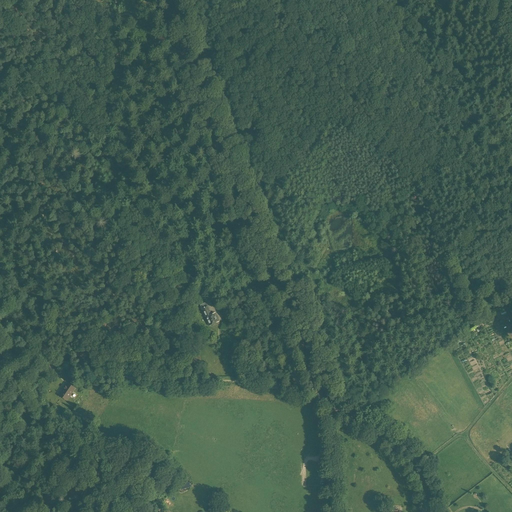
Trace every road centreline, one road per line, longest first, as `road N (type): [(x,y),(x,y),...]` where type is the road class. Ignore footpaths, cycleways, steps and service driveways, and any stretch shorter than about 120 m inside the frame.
road 1 (unclassified): [(338,404),(320,386),(216,133),(191,62),(182,0)]
road 2 (track): [(299,323),(327,310),(330,249),(358,250),(366,241),(357,209),(343,205),(322,219),(324,238)]
road 3 (unknown): [(464,321),(353,398),(339,390),(326,395)]
road 4 (residential): [(433,511),(404,454),(338,404)]
